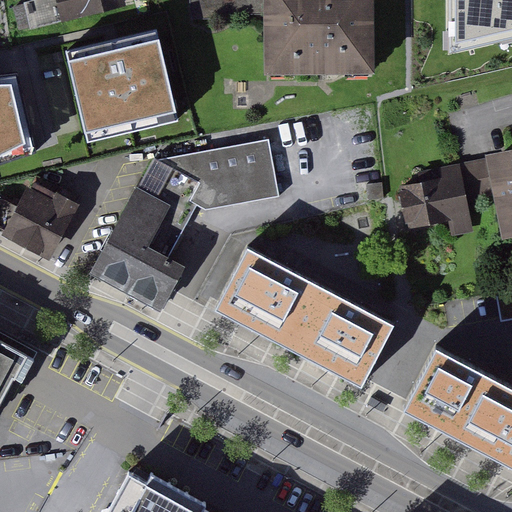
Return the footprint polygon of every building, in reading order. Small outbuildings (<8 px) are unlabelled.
[(130,0),(32,0),(38,26),(131,4),(130,0)] [(378,0),(271,0),(274,67),(380,63),(378,0)] [(507,0),(431,0),(432,23),(508,21),(507,0)] [(26,1),(16,2),(20,29),(30,28),(26,1)] [(162,25),(68,48),(91,144),(185,121),(162,25)] [(0,77),(0,165),(37,151),(20,75),(0,77)] [(178,251),(202,204),(284,190),(275,139),(162,158),(146,189),(140,186),(96,268),(165,304),(189,257),(178,251)] [(511,231),(511,148),(492,153),(494,161),(410,178),(423,242),(481,231),(476,203),(499,198),(506,233),(511,231)] [(82,200),(36,178),(11,229),(58,251),(82,200)] [(255,243),(222,308),(370,385),(404,320),(255,243)] [(511,290),(501,292),(506,322),(511,320),(511,290)] [(0,412),(1,412),(35,347),(0,328),(0,412)] [(511,378),(443,343),(409,407),(511,460),(511,378)] [(159,472),(154,480),(136,470),(112,511),(223,511),(225,509),(159,472)]
